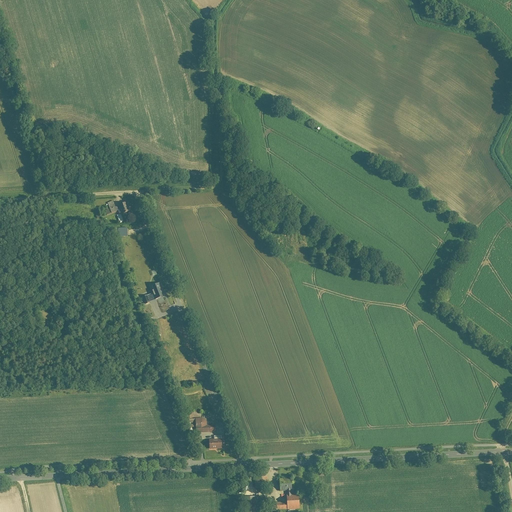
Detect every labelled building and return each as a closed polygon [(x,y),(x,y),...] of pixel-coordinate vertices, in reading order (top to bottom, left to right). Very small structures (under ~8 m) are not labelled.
[(116,213),(118,212),(120,216),(128,213),(125,205),(121,206),(121,205),(114,208),(113,203),(104,206),(108,216),(116,213)] [(164,296),(159,283),(147,287),(149,294),(151,293),(153,300),(164,296)] [(142,298),(147,310),(153,308),(149,296),(142,298)] [(205,426),(205,418),(185,420),(185,430),(194,429),(195,435),(215,434),(215,425),(205,426)] [(208,442),(208,451),(222,450),(221,442),(220,437),(213,437),(213,442),(208,442)] [(253,478),(254,490),(266,489),(266,477),(253,478)] [(291,500),(291,492),(292,492),(291,480),(279,481),(279,492),(285,492),(286,501),(270,501),(270,511),(300,510),(300,500),(291,500)] [(262,511),(261,498),(241,499),(241,511),(262,511)]
